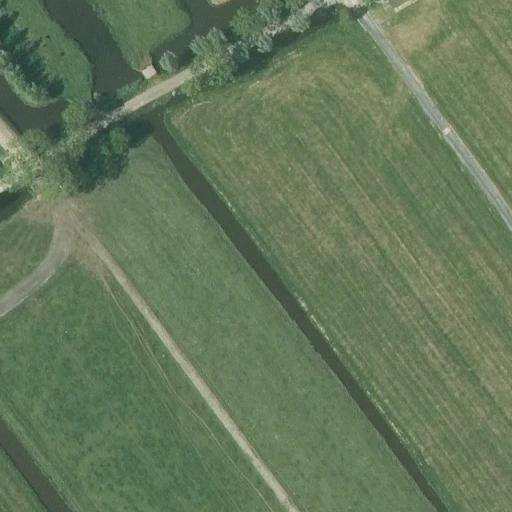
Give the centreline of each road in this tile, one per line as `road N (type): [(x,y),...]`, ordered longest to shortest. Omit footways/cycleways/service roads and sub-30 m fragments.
road 1 (track): [(292,511),(0,130)]
road 2 (track): [(0,187),(327,0)]
road 3 (track): [(511,222),(352,0)]
